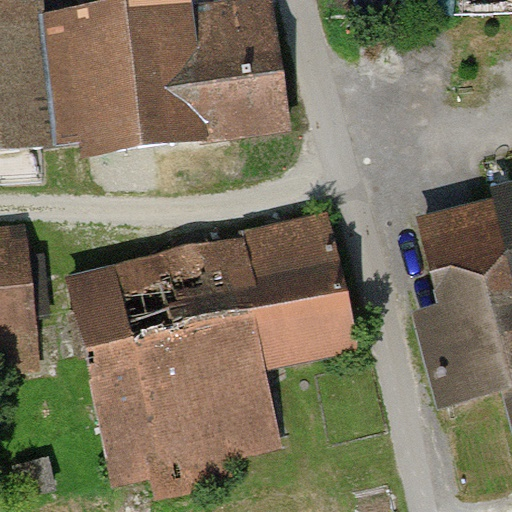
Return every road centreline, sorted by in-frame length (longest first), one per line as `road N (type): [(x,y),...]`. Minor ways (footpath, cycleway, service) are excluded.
road 1 (track): [(435,511),(304,0)]
road 2 (track): [(0,219),(218,221),(351,180),(511,165)]
